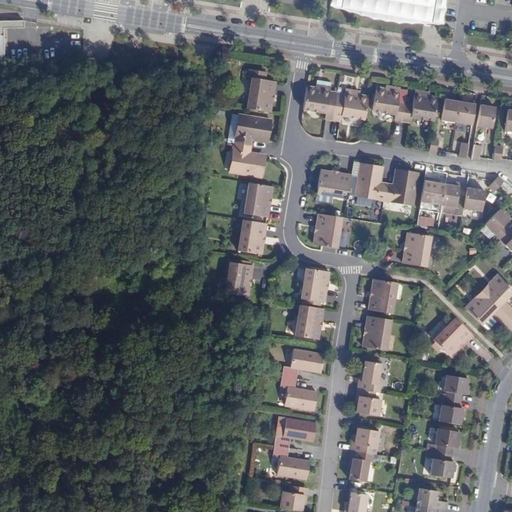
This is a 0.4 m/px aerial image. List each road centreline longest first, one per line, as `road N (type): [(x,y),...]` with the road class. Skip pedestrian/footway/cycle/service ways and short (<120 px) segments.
road 1 (residential): [(299,144),(292,244),(346,264),(353,276),(325,511)]
road 2 (residential): [(33,0),(244,34)]
road 3 (residential): [(299,144),(511,171)]
road 4 (tertiary): [(304,44),(511,78)]
